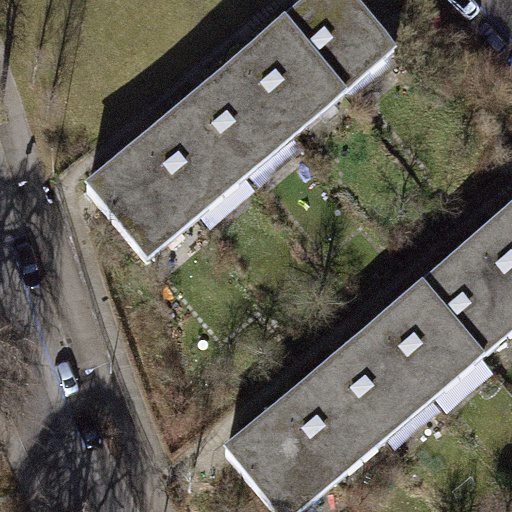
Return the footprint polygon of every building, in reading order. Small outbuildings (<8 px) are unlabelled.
[(307,0),(275,28),(335,98),(386,55),(338,0),(307,0)] [(335,98),(275,28),(227,69),(287,139),(335,98)] [(287,139),(227,69),(178,111),(238,181),(287,139)] [(129,153),(189,223),(238,181),(178,111),(129,153)] [(189,223),(129,153),(81,193),(141,264),(189,223)] [(511,209),(466,249),(511,303),(511,209)] [(511,329),(511,303),(466,249),(416,291),(475,361),(511,329)] [(475,361),(416,291),(367,332),(426,401),(475,361)] [(316,375),(375,444),(426,401),(367,332),(316,375)] [(375,444),(316,375),(271,412),(330,482),(375,444)] [(294,511),(330,482),(271,412),(219,456),(266,511),(294,511)]
